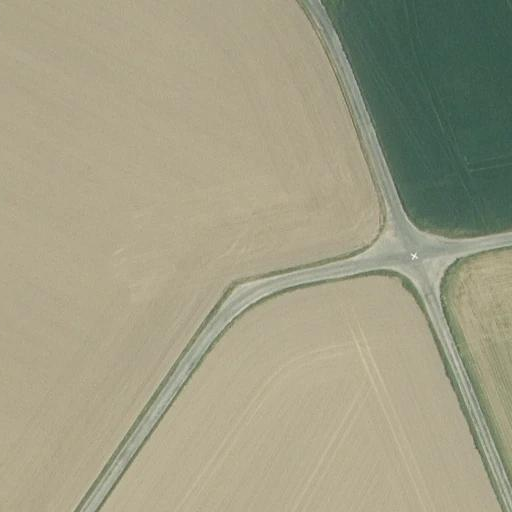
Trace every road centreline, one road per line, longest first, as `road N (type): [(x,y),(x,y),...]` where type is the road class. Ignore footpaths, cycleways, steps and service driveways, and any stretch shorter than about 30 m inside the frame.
road 1 (unclassified): [(88,511),(208,331),(240,303),(327,269),(415,255)]
road 2 (unclassified): [(415,255),(315,0)]
road 3 (unclassified): [(511,505),(415,255)]
